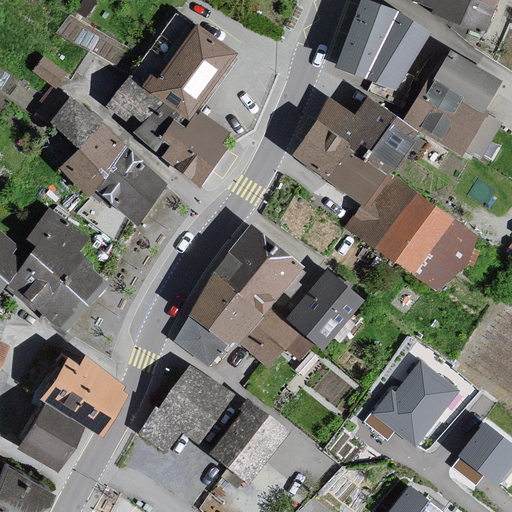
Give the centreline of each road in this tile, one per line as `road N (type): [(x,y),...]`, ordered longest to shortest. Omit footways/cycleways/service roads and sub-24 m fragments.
road 1 (secondary): [(64,511),(137,383),(186,271),(269,156),(331,0)]
road 2 (track): [(0,329),(71,346),(137,383)]
